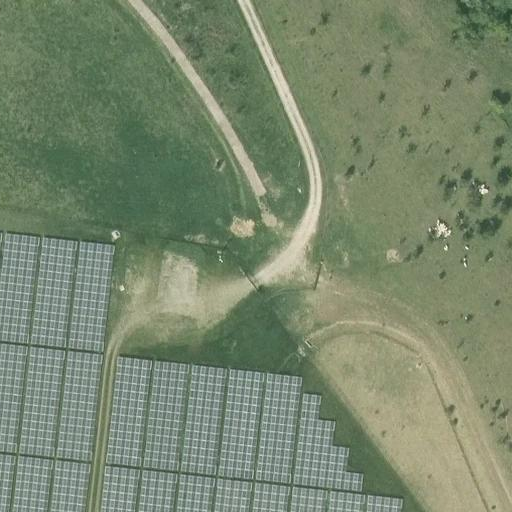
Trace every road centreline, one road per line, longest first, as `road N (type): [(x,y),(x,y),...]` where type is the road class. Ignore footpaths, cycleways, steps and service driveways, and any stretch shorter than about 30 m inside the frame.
road 1 (track): [(503,511),(449,373),(401,320),(288,267),(304,246)]
road 2 (track): [(304,246),(124,0)]
road 3 (track): [(304,246),(314,203),(308,159),(246,0)]
